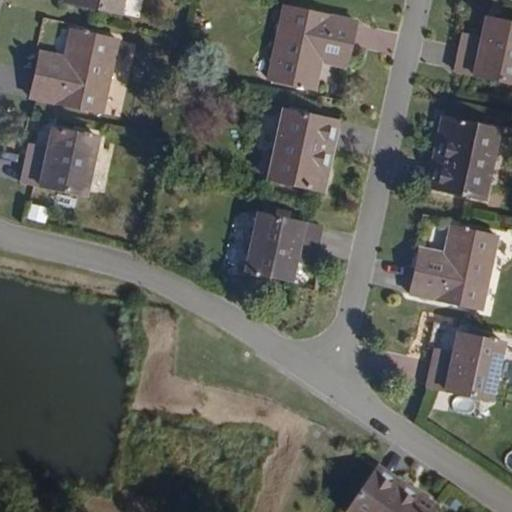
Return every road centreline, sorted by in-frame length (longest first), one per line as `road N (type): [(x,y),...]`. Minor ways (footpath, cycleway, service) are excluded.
road 1 (residential): [(419,0),(333,387)]
road 2 (residential): [(333,387),(141,271),(0,233)]
road 3 (residential): [(511,501),(333,387)]
